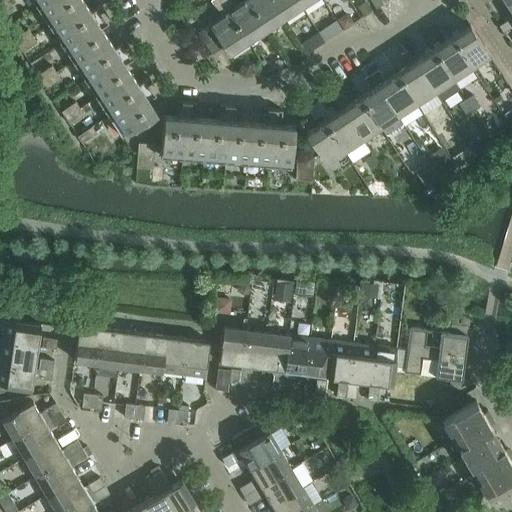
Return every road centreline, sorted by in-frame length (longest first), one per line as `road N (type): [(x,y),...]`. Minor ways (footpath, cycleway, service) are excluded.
road 1 (residential): [(425,11),(380,41),(353,36),(272,87),(184,80),(158,40),(154,0)]
road 2 (residential): [(192,433),(122,475),(88,421)]
